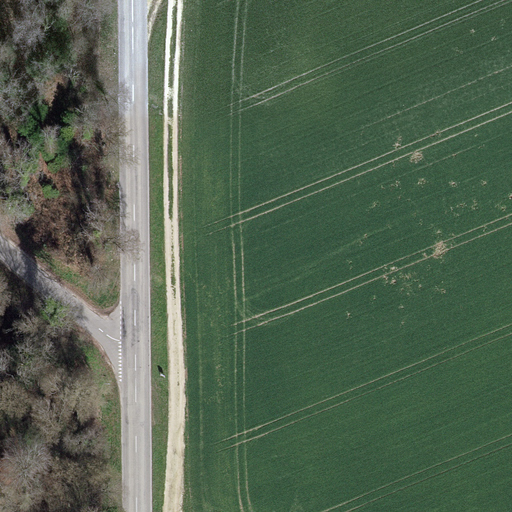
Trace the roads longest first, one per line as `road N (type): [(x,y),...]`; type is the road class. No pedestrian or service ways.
road 1 (tertiary): [(132,348),(129,0)]
road 2 (unclassified): [(132,348),(64,303),(0,244)]
road 3 (tertiary): [(135,511),(132,348)]
